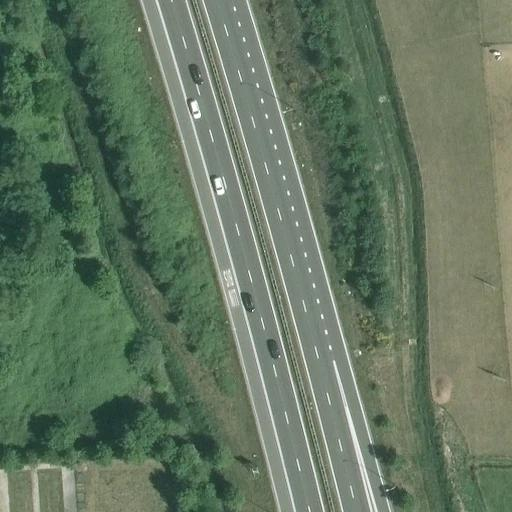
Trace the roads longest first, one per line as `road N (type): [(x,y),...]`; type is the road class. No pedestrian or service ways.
road 1 (trunk): [(170,0),(305,511)]
road 2 (trunk): [(300,291),(215,0)]
road 3 (trunk): [(382,511),(300,291)]
road 4 (trunk): [(356,511),(300,291)]
